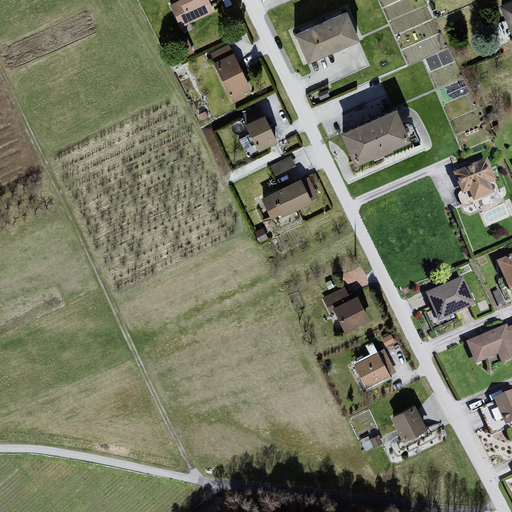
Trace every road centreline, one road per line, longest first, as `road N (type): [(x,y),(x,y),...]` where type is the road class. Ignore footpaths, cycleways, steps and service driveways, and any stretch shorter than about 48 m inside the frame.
road 1 (residential): [(248,0),(504,511)]
road 2 (track): [(200,485),(0,73)]
road 3 (unclassified): [(0,442),(147,463),(220,489),(432,511)]
